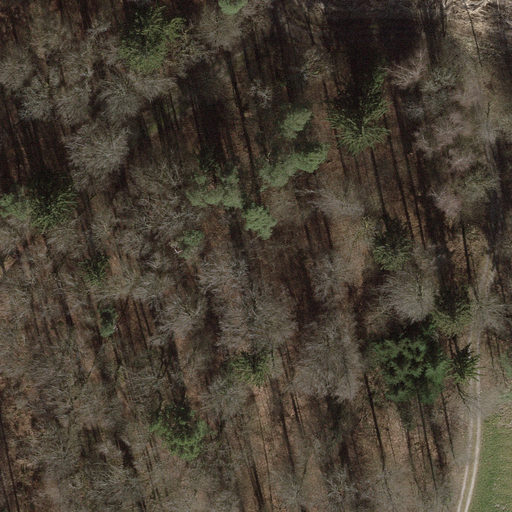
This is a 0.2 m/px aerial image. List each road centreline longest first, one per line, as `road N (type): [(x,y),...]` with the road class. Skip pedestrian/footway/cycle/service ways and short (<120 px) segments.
road 1 (track): [(458,511),(489,253),(492,169),(481,97),(460,52),(409,32),(320,38),(281,24),(269,0)]
road 2 (track): [(281,24),(0,237)]
